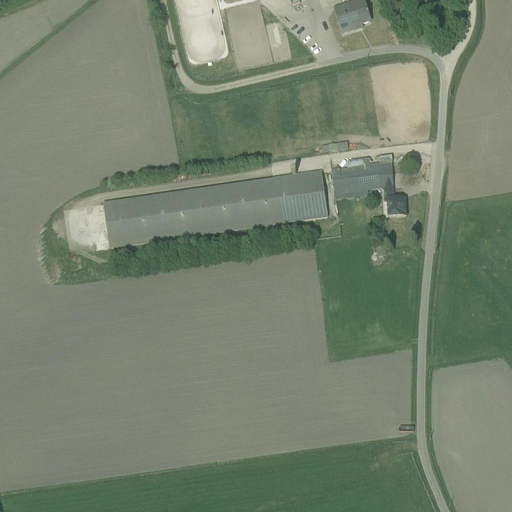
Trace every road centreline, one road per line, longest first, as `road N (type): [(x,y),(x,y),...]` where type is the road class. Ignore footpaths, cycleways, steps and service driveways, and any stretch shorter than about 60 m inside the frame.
road 1 (unclassified): [(319,64),(405,49),(432,54),(443,66),(420,414),(427,470),(444,511)]
road 2 (track): [(163,0),(189,86),(211,89),(319,64)]
